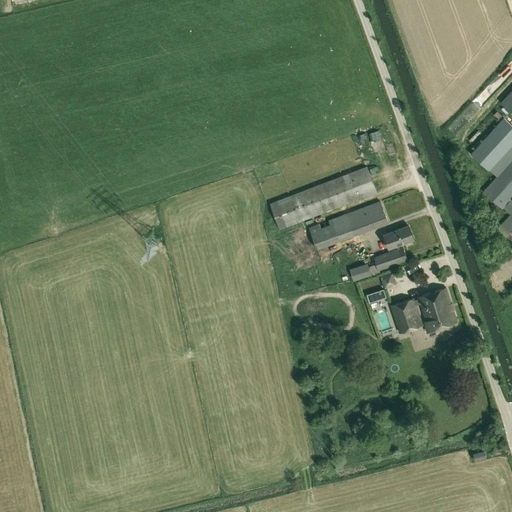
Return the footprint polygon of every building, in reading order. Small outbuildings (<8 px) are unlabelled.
[(511,111),(511,89),(501,101),(511,111)] [(503,208),(511,198),(511,197),(511,124),(504,116),(470,153),(496,176),(483,191),(502,209),(503,208)] [(270,203),(280,229),(377,192),(367,166),(270,203)] [(511,211),(511,198),(503,208),(510,214),(511,211)] [(380,201),(310,227),(317,248),(389,222),(380,201)] [(511,211),(510,214),(500,224),(511,234),(511,211)] [(413,239),(409,225),(384,234),(389,248),(413,239)] [(374,256),(376,263),(379,270),(407,260),(406,256),(403,246),(374,256)] [(386,280),(388,290),(401,287),(399,277),(386,280)] [(446,288),(419,296),(430,332),(457,323),(446,288)] [(414,297),(390,305),(399,333),(423,326),(414,297)] [(382,318),(388,335),(396,332),(391,315),(382,318)] [(473,453),(475,461),(486,458),(484,451),(473,453)]
